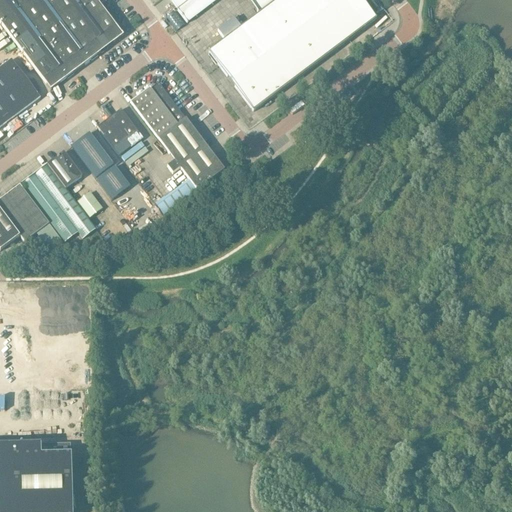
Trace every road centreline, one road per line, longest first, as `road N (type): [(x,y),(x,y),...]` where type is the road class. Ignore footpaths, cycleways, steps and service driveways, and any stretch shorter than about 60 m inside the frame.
road 1 (unclassified): [(166,43),(244,145),(261,146),(400,39),(413,23),(394,0)]
road 2 (unclassified): [(0,169),(166,43)]
